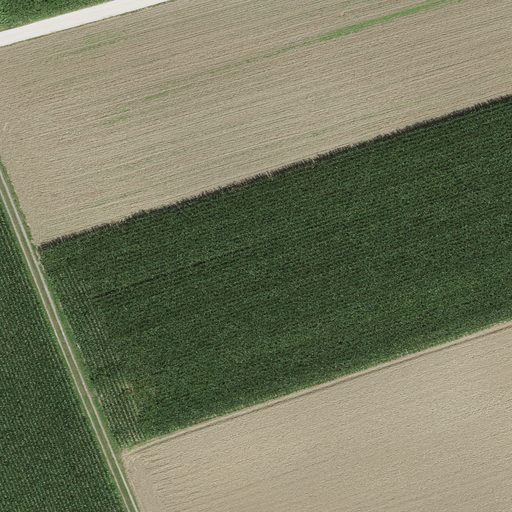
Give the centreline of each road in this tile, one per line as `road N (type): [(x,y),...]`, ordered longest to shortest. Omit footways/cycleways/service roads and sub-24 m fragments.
road 1 (track): [(0,194),(130,511)]
road 2 (track): [(0,38),(134,0)]
